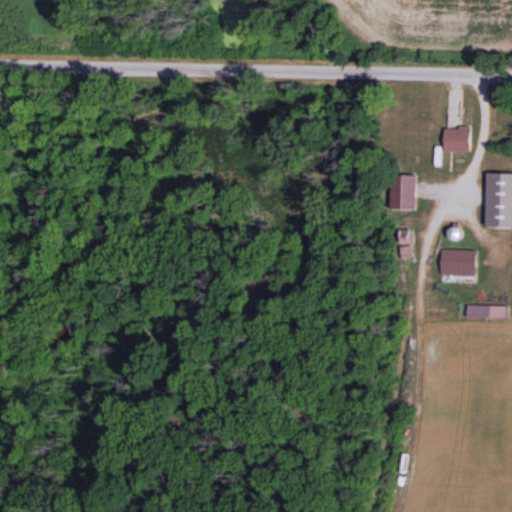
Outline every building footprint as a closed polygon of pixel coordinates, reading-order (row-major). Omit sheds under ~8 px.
[(426,128),(426,121),(400,121),(400,148),(422,148),(422,152),(471,152),(471,128),(426,128)] [(486,226),(511,226),(511,172),(487,173),(486,226)] [(392,208),(417,208),(417,174),(392,174),(392,208)] [(414,256),(412,246),(402,248),(403,257),(414,256)] [(442,282),(477,282),(477,250),(442,250),(442,282)]
